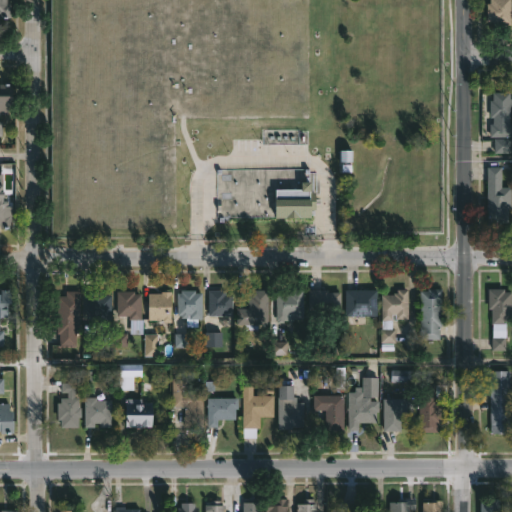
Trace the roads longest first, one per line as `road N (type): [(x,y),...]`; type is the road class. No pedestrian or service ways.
road 1 (residential): [(511,262),(0,260)]
road 2 (tertiary): [(32,0),(32,469)]
road 3 (tertiary): [(464,0),(464,467)]
road 4 (tertiary): [(464,467),(32,469)]
